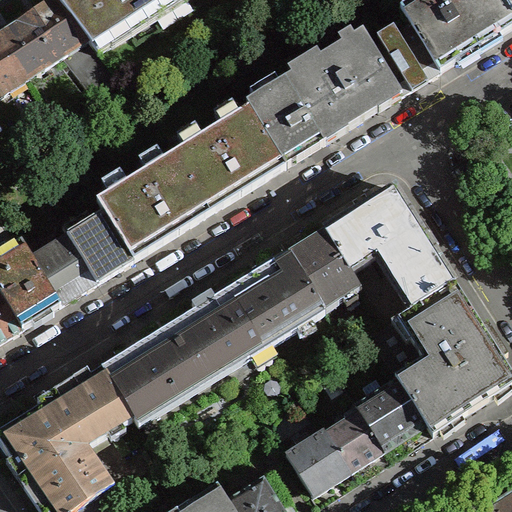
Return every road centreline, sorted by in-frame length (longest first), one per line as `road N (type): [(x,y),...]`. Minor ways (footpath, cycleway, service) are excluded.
road 1 (residential): [(0,379),(402,138)]
road 2 (residential): [(402,138),(511,306)]
road 3 (residential): [(511,430),(385,511)]
road 4 (residential): [(402,138),(511,71)]
